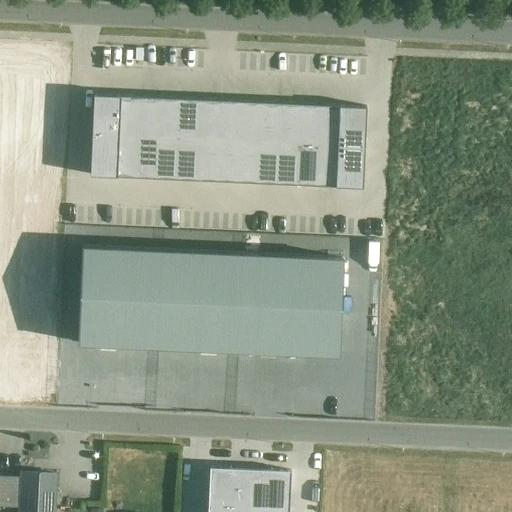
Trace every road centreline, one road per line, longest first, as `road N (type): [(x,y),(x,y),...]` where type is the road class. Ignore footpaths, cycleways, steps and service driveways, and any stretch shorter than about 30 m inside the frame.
road 1 (unclassified): [(511,441),(0,418)]
road 2 (unclassified): [(0,10),(511,31)]
